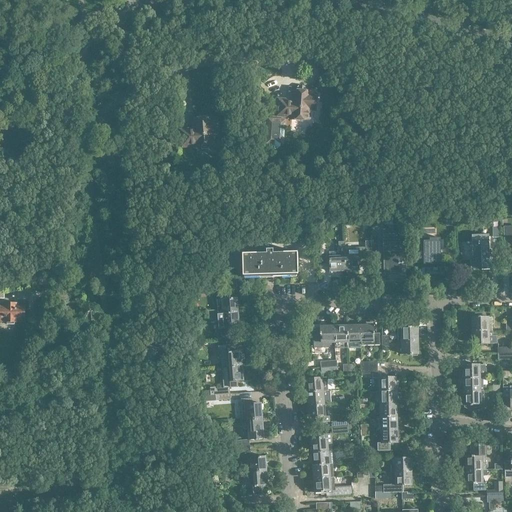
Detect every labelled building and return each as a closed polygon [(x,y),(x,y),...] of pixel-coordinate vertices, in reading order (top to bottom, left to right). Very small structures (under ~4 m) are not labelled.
[(310,92),(306,91),(304,89),(300,89),(297,91),(293,90),(292,101),(279,100),(278,115),(291,116),(291,119),(308,120),(309,107),(315,107),(316,95),(310,94),(310,92)] [(210,117),(206,118),(204,116),(200,116),(198,119),(193,119),(194,130),(181,131),(182,146),(196,144),(196,147),(213,146),(212,132),(218,132),(217,119),(211,120),(210,117)] [(272,150),(273,151),(275,151),(276,150),(277,150),(279,149),(280,147),(280,146),(280,144),(282,144),(284,120),(269,119),(267,143),(268,143),(268,145),(269,147),(270,149),(272,150)] [(399,234),(381,234),(382,252),(383,252),(383,272),(400,271),(399,271),(399,263),(400,263),(400,260),(399,260),(399,255),(396,255),(396,251),(399,251),(399,234)] [(472,260),(470,260),(470,268),(472,268),(481,268),(481,270),(489,270),(488,235),(471,235),(472,260)] [(423,249),(416,250),(417,261),(423,261),(423,267),(432,267),(433,270),(438,270),(438,267),(440,267),(439,238),(422,238),(423,249)] [(343,250),(344,250),(344,242),(339,242),(339,248),(338,248),(337,251),(329,252),(329,257),(329,272),(344,271),(344,257),(343,250)] [(344,257),(344,271),(358,271),(358,265),(365,264),(365,243),(357,243),(357,250),(344,250),(343,250),(344,257)] [(297,274),(296,252),(272,253),(272,249),(265,249),(265,253),(241,254),(242,276),(297,274)] [(208,310),(208,315),(237,313),(236,298),(216,299),(217,309),(208,310)] [(0,305),(0,321),(6,322),(6,324),(14,324),(14,322),(16,322),(16,319),(23,319),(23,306),(13,306),(13,303),(4,303),(4,306),(0,305)] [(237,313),(208,315),(209,320),(215,319),(216,328),(218,328),(219,329),(220,329),(221,330),(217,331),(217,336),(221,335),(221,336),(234,335),(233,328),(238,327),(237,313)] [(487,316),(471,317),(472,330),(492,330),(492,317),(487,317),(487,316)] [(346,326),(347,342),(348,342),(348,346),(361,346),(360,341),(360,325),(346,326)] [(360,341),(361,346),(379,345),(379,333),(373,333),(373,325),(360,325),(360,341)] [(335,348),(334,326),(320,326),(320,332),(314,333),(314,345),(322,345),(322,343),(334,342),(334,348),(335,348)] [(347,348),(347,342),(346,326),(334,326),(335,348),(347,348)] [(400,341),(401,341),(417,340),(417,327),(397,328),(398,341),(400,341)] [(492,330),(472,330),(472,343),(496,343),(496,336),(493,336),(492,330)] [(226,367),(241,366),(240,351),(235,351),(235,348),(246,347),(246,341),(233,342),(233,340),(224,340),(224,345),(214,346),(214,352),(218,352),(218,353),(221,353),(222,367),(226,367)] [(417,353),(417,340),(401,341),(401,354),(417,353)] [(463,364),(463,378),(483,377),(484,376),(485,374),(486,372),(486,371),(486,370),(485,368),(484,366),(483,365),(483,364),(463,364)] [(241,366),(226,367),(227,381),(230,381),(230,387),(238,386),(238,380),(242,380),(241,366)] [(376,368),(360,368),(361,374),(372,374),(372,378),(375,378),(375,391),(379,391),(395,391),(395,377),(380,378),(379,373),(376,373),(376,368)] [(463,378),(464,391),(484,391),(483,377),(463,378)] [(305,379),(306,392),(327,390),(326,378),(305,379)] [(511,385),(509,386),(509,387),(503,387),(504,399),(509,399),(510,407),(511,406),(511,385)] [(205,391),(205,395),(230,394),(229,388),(216,389),(216,387),(210,387),(210,390),(205,391)] [(327,390),(306,392),(307,405),(329,403),(329,402),(331,402),(330,392),(329,392),(329,390),(327,390)] [(396,404),(395,391),(379,391),(380,404),(396,404)] [(484,391),(464,391),(464,404),(465,404),(465,406),(467,407),(469,408),(471,409),(472,409),(473,409),(476,409),(478,409),(480,409),(482,408),(482,396),(484,396),(484,391)] [(245,404),(247,419),(261,417),(259,403),(245,404)] [(329,403),(307,405),(308,419),(316,418),(317,423),(329,422),(329,416),(324,417),(323,404),(329,404),(329,403)] [(396,417),(396,404),(380,404),(380,417),(376,417),(396,417)] [(261,417),(247,419),(248,439),(262,438),(261,417)] [(396,417),(376,417),(376,430),(397,429),(396,417)] [(397,429),(376,430),(380,430),(381,443),(378,443),(378,451),(391,451),(391,443),(397,443),(397,429)] [(310,440),(311,453),(331,451),(329,434),(317,435),(318,439),(310,440)] [(466,456),(466,470),(482,469),(486,469),(485,444),(471,444),(471,456),(466,456)] [(331,451),(311,453),(312,465),(332,464),(331,451)] [(250,457),(251,472),(266,471),(265,456),(250,457)] [(391,465),(391,472),(410,471),(410,457),(401,457),(401,458),(392,458),(392,461),(393,461),(393,465),(391,465)] [(332,464),(312,465),(313,479),(333,477),(332,464)] [(482,469),(466,470),(466,484),(473,484),(473,490),(485,490),(484,482),(482,482),(482,469)] [(266,471),(251,472),(253,494),(262,494),(261,485),(267,485),(266,471)] [(410,471),(391,472),(391,484),(383,485),(383,492),(391,492),(402,492),(405,492),(405,484),(411,484),(410,471)] [(333,477),(313,479),(314,492),(330,490),(334,490),(333,477)] [(494,481),(494,489),(503,489),(503,480),(494,481)] [(337,489),(337,497),(353,495),(352,488),(337,489)] [(503,495),(487,496),(487,502),(489,502),(489,509),(494,509),(494,502),(503,501),(503,495)] [(244,500),(244,507),(258,506),(258,498),(244,500)]
